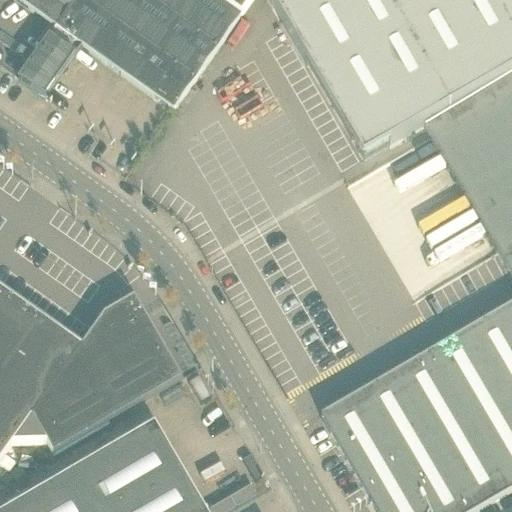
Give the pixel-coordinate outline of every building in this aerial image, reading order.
[(9,0),(54,31),(17,82),(43,101),(80,49),(81,50),(81,49),(172,114),(253,0),(9,0)] [(511,0),(265,0),(361,164),(423,129),(511,76),(511,0)] [(511,76),(423,129),(511,281),(511,76)] [(0,462),(11,447),(81,349),(67,339),(0,291),(0,462)] [(81,349),(11,447),(45,446),(52,458),(163,393),(180,383),(133,301),(103,319),(81,349)] [(511,308),(321,420),(320,420),(368,502),(373,511),(481,511),(511,494),(511,308)] [(200,511),(152,430),(135,440),(12,511),(200,511)]
